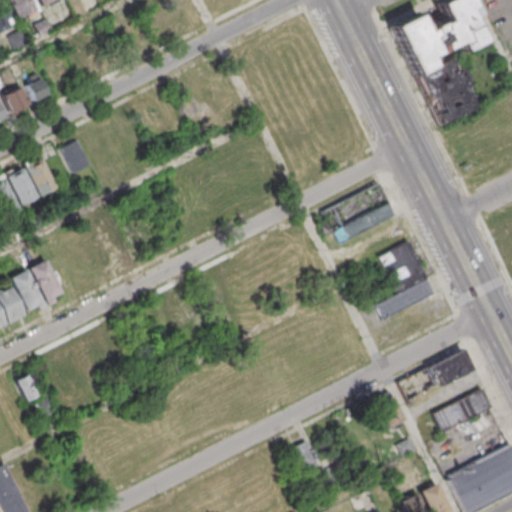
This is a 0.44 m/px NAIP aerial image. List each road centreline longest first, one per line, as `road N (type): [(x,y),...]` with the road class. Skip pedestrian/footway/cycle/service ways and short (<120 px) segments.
road 1 (residential): [(406,147),(0,356)]
road 2 (residential): [(489,313),(103,511)]
road 3 (tertiary): [(511,359),(333,0)]
road 4 (residential): [(287,0),(0,147)]
